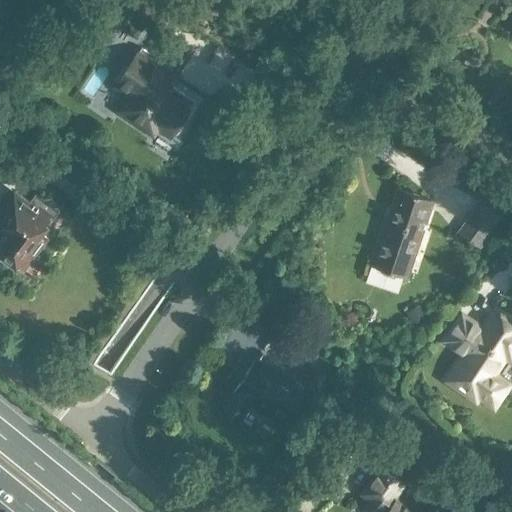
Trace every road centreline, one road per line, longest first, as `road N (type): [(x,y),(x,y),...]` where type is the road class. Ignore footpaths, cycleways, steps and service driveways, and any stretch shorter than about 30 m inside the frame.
road 1 (residential): [(101,441),(358,31)]
road 2 (residential): [(511,158),(358,31)]
road 3 (track): [(457,210),(312,107)]
road 4 (motorway): [(108,511),(0,423)]
road 5 (residential): [(101,441),(0,353)]
